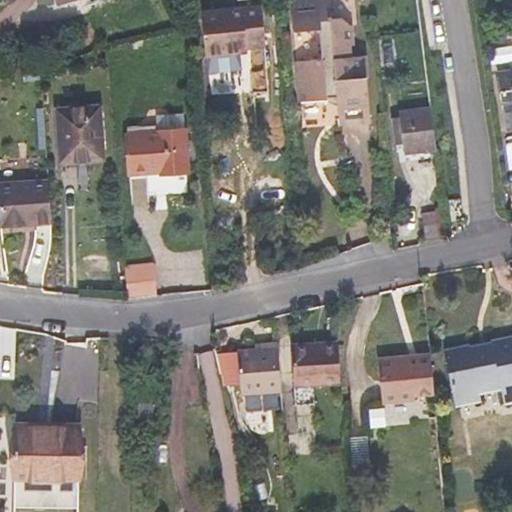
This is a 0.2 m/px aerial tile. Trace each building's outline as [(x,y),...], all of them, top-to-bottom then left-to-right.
[(371,117),(365,56),(350,57),(349,45),(353,45),(351,26),(342,18),(332,19),(330,0),(291,0),(295,32),(321,29),(323,59),(297,61),(301,102),(327,99),(327,97),(338,97),(340,119),(371,117)] [(265,46),(261,6),(201,12),(205,57),(247,53),(247,48),(265,46)] [(40,71),(25,72),(25,81),(41,80),(40,71)] [(511,71),(511,72),(499,74),(507,130),(511,129),(511,71)] [(104,160),(100,106),(56,109),(60,163),(104,160)] [(46,149),(43,108),(37,107),(39,149),(46,149)] [(437,150),(432,108),(400,112),(401,118),(392,119),(395,145),(404,144),(405,154),(437,150)] [(188,173),(184,114),(156,115),(157,133),(126,135),(129,175),(161,173),(161,174),(188,173)] [(60,168),(104,165),(104,160),(60,163),(60,168)] [(52,225),(48,180),(0,183),(0,211),(1,228),(52,225)] [(439,238),(436,211),(422,213),(426,241),(439,238)] [(157,295),(153,261),(124,264),(128,299),(157,295)] [(511,401),(511,337),(493,342),(496,356),(473,361),(470,346),(444,352),(455,405),(481,399),(480,393),(502,388),(505,403),(511,401)] [(341,383),(338,341),(291,344),(294,386),(341,383)] [(284,408),(278,343),(262,344),(263,349),(236,352),(240,394),(242,394),(244,412),(284,408)] [(433,393),(430,353),(378,358),(382,404),(415,400),(415,395),(433,393)] [(152,419),(152,398),(138,398),(138,419),(152,419)] [(79,501),(80,426),(16,425),(15,501),(79,501)]
